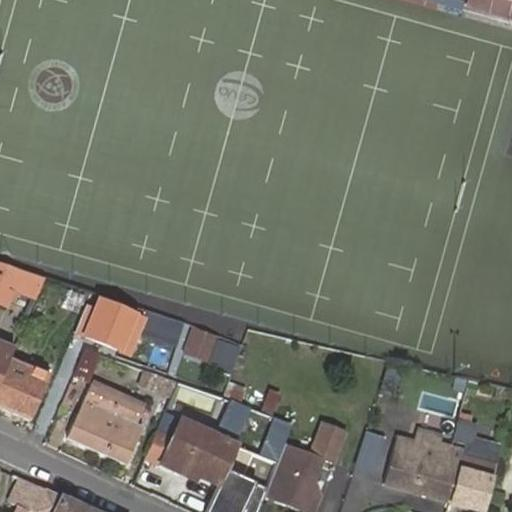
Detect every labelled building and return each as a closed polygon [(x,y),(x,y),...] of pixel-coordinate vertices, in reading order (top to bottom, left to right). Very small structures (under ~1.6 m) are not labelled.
[(35,300),(44,279),(0,264),(0,307),(10,284),(27,289),(24,297),(35,300)] [(61,305),(77,311),(85,291),(70,284),(61,305)] [(132,325),(141,329),(143,321),(101,302),(96,312),(86,307),(75,332),(118,353),(132,325)] [(169,344),(177,324),(147,314),(147,313),(143,321),(141,329),(139,331),(169,344)] [(211,359),(219,341),(191,330),(183,353),(210,362),(211,359)] [(234,366),(240,349),(219,341),(211,359),(234,366)] [(0,344),(0,379),(13,350),(0,344)] [(24,353),(14,349),(13,350),(0,379),(0,412),(30,425),(48,377),(19,364),(24,353)] [(85,353),(74,377),(87,384),(99,358),(85,353)] [(165,392),(168,383),(146,375),(143,385),(165,392)] [(66,441),(125,467),(142,430),(132,426),(140,407),(90,385),(66,441)] [(280,393),(268,388),(260,409),(273,414),(280,393)] [(383,485),(474,511),(480,511),(495,462),(499,450),(489,447),(485,461),(465,455),(469,442),(473,430),(469,429),(478,402),(467,399),(451,452),(440,449),(443,439),(418,432),(414,442),(412,450),(395,445),(383,485)] [(179,470),(217,487),(236,447),(178,420),(156,468),(176,477),(179,470)] [(310,454),(285,445),(264,498),(298,510),(302,500),(314,505),(318,493),(313,483),(322,458),(332,462),(344,431),(322,423),(310,454)] [(414,442),(397,437),(395,445),(412,450),(414,442)] [(489,447),(469,442),(465,455),(485,461),(489,447)] [(81,511),(83,509),(20,481),(8,503),(15,507),(25,511),(81,511)] [(301,511),(311,511),(314,505),(302,500),(298,510),(301,511)]
